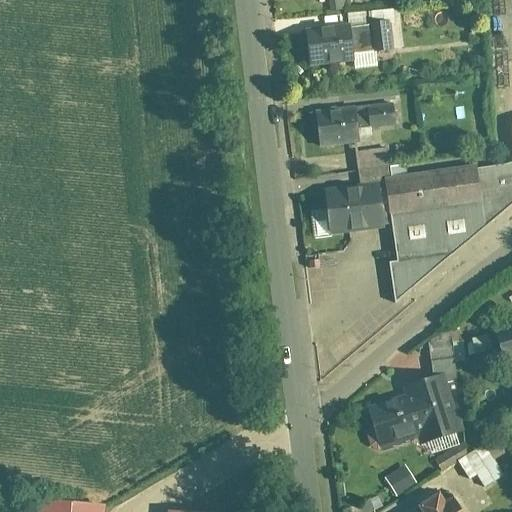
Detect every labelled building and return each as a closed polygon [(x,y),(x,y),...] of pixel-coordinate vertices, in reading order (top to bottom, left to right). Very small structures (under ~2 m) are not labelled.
[(306,24),(307,58),(393,53),(391,6),(353,8),(354,22),(306,24)] [(313,105),(316,144),(352,141),(350,126),(390,123),(388,107),(353,111),(352,102),(313,105)] [(511,103),(503,107),(511,135),(511,103)] [(385,217),(393,285),(511,182),(511,145),(471,154),(378,166),(379,168),(385,217)] [(316,176),(322,224),(385,217),(379,168),(316,176)] [(511,302),(483,315),(503,362),(511,357),(511,302)] [(426,440),(457,430),(440,379),(411,389),(413,395),(369,409),(375,426),(371,427),(368,434),(371,446),(378,450),(424,435),(426,440)] [(463,459),(473,475),(495,462),(477,432),(447,451),(455,464),(463,459)] [(406,481),(414,497),(407,500),(413,511),(467,511),(447,474),(437,479),(431,468),(406,481)] [(101,511),(104,488),(34,480),(30,511),(101,511)]
